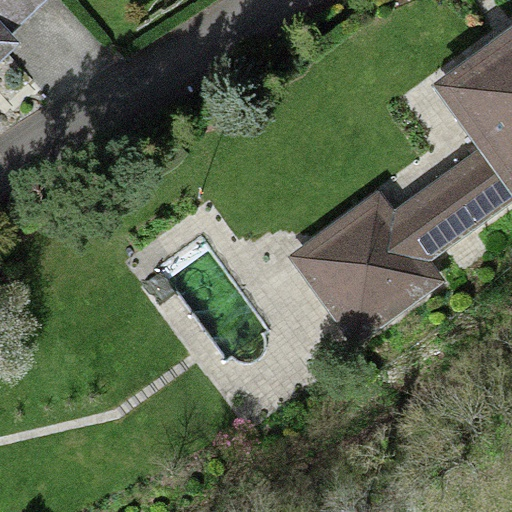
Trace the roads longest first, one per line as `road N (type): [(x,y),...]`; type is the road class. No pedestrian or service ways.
road 1 (residential): [(278,0),(0,184)]
road 2 (track): [(511,327),(239,511)]
